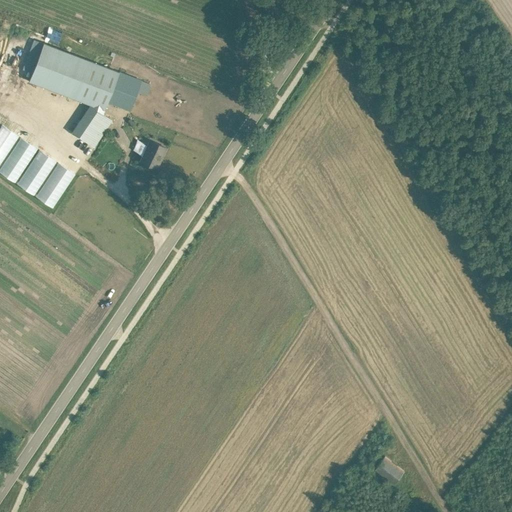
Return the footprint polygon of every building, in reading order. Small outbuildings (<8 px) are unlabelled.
[(142,80),(43,42),(29,80),(91,104),(72,132),(94,147),(112,120),(103,113),(107,102),(130,110),(142,80)] [(0,161),(19,134),(2,123),(0,126),(0,161)] [(0,171),(14,181),(37,147),(21,136),(0,166),(0,171)] [(166,147),(150,140),(140,160),(156,168),(166,147)] [(33,194),(56,160),(40,149),(17,183),(33,194)] [(52,206),(75,172),(59,161),(36,195),(52,206)] [(374,469),(395,483),(405,468),(384,454),(374,469)]
